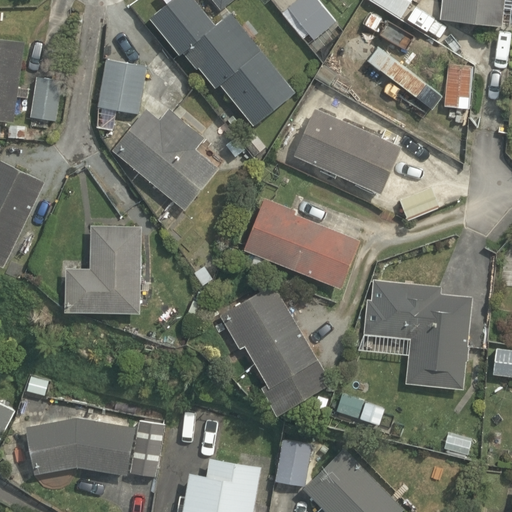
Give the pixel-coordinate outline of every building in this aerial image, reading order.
[(233,0),(212,0),(224,14),(216,20),(200,0),(176,0),(152,20),(181,57),(186,53),(216,90),(222,85),(254,123),(296,89),(228,4),(233,0)] [(322,0),(293,0),(287,5),(311,38),(337,20),(322,0)] [(372,0),(403,19),(414,0),(372,0)] [(442,0),(442,19),(502,21),(503,0),(442,0)] [(0,115),(12,118),(24,36),(0,32),(0,115)] [(146,61),(106,55),(96,125),(115,128),(118,106),(139,109),(146,61)] [(474,64),(445,63),(443,104),(473,105),(474,64)] [(60,86),(33,84),(30,114),(57,117),(60,86)] [(147,109),(115,149),(188,206),(219,167),(194,147),(207,131),(172,103),(160,119),(147,109)] [(402,143),(315,104),(293,155),(311,163),(298,190),(330,204),(343,175),(351,179),(338,209),(363,220),(376,192),(379,194),(402,143)] [(45,178),(0,156),(0,260),(4,262),(45,178)] [(255,186),(233,236),(341,286),(364,236),(255,186)] [(139,311),(141,223),(88,222),(87,265),(65,264),(64,309),(139,311)] [(438,283),(376,278),(374,302),(369,301),(366,336),(410,339),(407,383),(464,388),(471,294),(437,291),(438,283)] [(331,382),(275,282),(220,312),(240,348),(245,345),(281,410),(331,382)] [(511,346),(494,345),(491,376),(511,377),(511,346)] [(343,381),(333,403),(376,423),(386,400),(343,381)] [(0,438),(16,409),(0,401),(0,438)] [(127,474),(135,425),(78,415),(26,424),(34,473),(77,465),(127,474)] [(157,453),(163,436),(150,432),(145,449),(157,453)] [(309,441),(278,438),(273,482),(304,485),(309,441)] [(343,447),(306,484),(334,511),(402,511),(405,509),(343,447)] [(253,511),(261,465),(209,455),(207,473),(189,470),(181,511),(253,511)]
